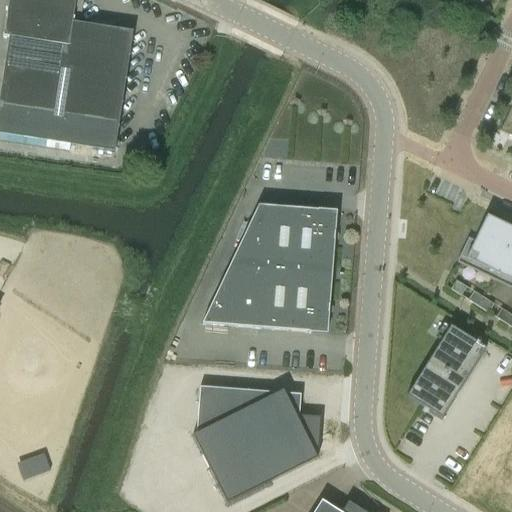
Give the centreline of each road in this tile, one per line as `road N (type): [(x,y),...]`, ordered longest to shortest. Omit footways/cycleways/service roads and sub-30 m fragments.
road 1 (unclassified): [(207,0),(357,74),(374,93),(384,135),(360,427),(376,472),(435,511)]
road 2 (residential): [(511,196),(455,160),(511,36)]
